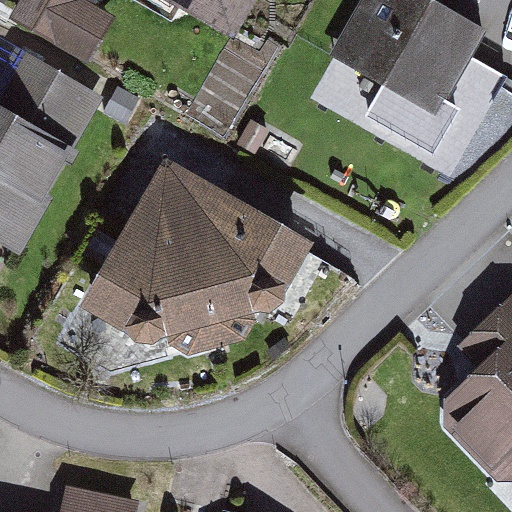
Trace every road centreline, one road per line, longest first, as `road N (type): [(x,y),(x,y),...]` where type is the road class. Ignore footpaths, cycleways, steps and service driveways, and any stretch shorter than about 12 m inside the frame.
road 1 (residential): [(281,405),(511,181)]
road 2 (residential): [(281,405),(200,433),(126,435),(56,422),(0,390)]
road 3 (residential): [(281,405),(382,511)]
